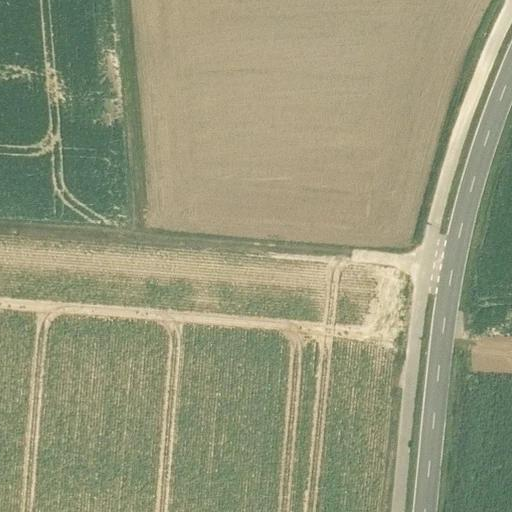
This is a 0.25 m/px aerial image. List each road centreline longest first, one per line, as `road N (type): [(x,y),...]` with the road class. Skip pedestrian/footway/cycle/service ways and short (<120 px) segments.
road 1 (track): [(451,270),(0,231)]
road 2 (tertiary): [(511,73),(468,191),(452,264),(424,511)]
road 3 (track): [(132,240),(115,0)]
